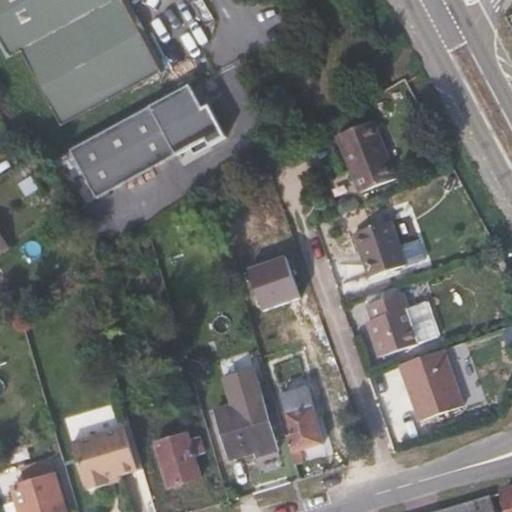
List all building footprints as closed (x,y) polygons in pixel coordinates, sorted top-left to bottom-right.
[(0,0),(0,40),(11,62),(22,56),(121,2),(124,0),(0,0)] [(62,129),(160,74),(121,2),(22,56),(62,129)] [(228,139),(210,107),(204,111),(190,87),(71,152),(97,202),(192,150),(207,142),(210,148),(228,139)] [(359,194),(394,180),(371,124),(336,138),(359,194)] [(192,150),(195,156),(210,148),(207,142),(192,150)] [(354,237),(369,281),(403,269),(388,225),(354,237)] [(283,256),(246,269),(261,310),(298,297),(283,256)] [(438,342),(426,307),(406,313),(400,297),(368,308),(373,324),(370,324),(382,361),(438,342)] [(316,306),(303,310),(305,317),(318,313),(316,306)] [(293,321),(324,414),(350,406),(318,313),(305,317),(293,321)] [(419,426),(463,411),(444,353),(400,369),(419,426)] [(256,368),(224,376),(229,409),(262,399),(256,368)] [(301,463),(298,452),(321,445),(305,389),(278,396),(290,436),(285,437),(293,465),(301,463)] [(272,415),(268,416),(262,399),(229,409),(216,412),(231,461),(259,452),(263,464),(280,459),(271,429),(276,427),(272,415)] [(138,471),(142,469),(130,427),(125,428),(138,471)] [(108,480),(120,476),(138,471),(125,428),(73,444),(85,487),(89,486),(90,491),(110,485),(108,480)] [(201,440),(190,443),(188,437),(157,446),(169,490),(201,481),(195,459),(205,456),(201,440)] [(62,511),(53,479),(49,480),(44,465),(23,472),(27,486),(13,491),(17,505),(12,506),(14,511),(19,510),(19,511),(62,511)] [(110,485),(122,481),(120,476),(108,480),(110,485)] [(445,511),(494,511),(491,499),(445,511)]
